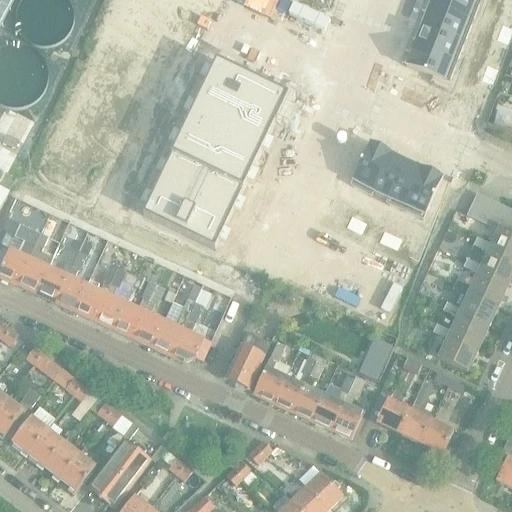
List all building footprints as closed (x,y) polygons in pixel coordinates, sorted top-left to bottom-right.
[(0,0),(0,28),(15,0),(0,0)] [(470,0),(432,0),(429,7),(472,24),(480,3),(470,0)] [(429,7),(422,27),(464,44),(472,24),(429,7)] [(414,47),(456,64),(464,44),(422,27),(414,47)] [(511,30),(502,27),(499,34),(510,39),(511,33),(511,30)] [(499,34),(496,42),(507,46),(510,39),(499,34)] [(413,46),(405,68),(448,85),(456,64),(414,47),(413,46)] [(0,48),(0,91),(41,96),(45,53),(0,48)] [(216,65),(142,217),(214,252),(218,245),(231,218),(276,123),(288,99),(245,79),(216,65)] [(487,67),(484,75),(495,79),(498,72),(487,67)] [(484,75),(481,82),(492,86),(495,79),(484,75)] [(5,137),(2,146),(14,150),(17,142),(5,137)] [(363,143),(348,174),(355,176),(369,146),(363,143)] [(355,176),(350,187),(370,197),(373,192),(372,192),(390,155),(370,145),(369,146),(355,176)] [(390,155),(372,192),(373,192),(388,200),(406,162),(390,155)] [(388,200),(386,204),(402,212),(422,170),(406,162),(388,200)] [(422,170),(402,212),(422,222),(442,180),(422,170)] [(498,232),(491,246),(489,251),(511,261),(511,212),(476,196),(466,217),(498,232)] [(330,207),(325,218),(346,228),(351,217),(351,216),(330,207)] [(351,217),(346,228),(353,231),(358,221),(351,217)] [(358,221),(353,231),(360,235),(365,224),(358,221)] [(6,222),(2,233),(16,239),(21,228),(6,222)] [(0,274),(0,279),(18,287),(41,237),(21,228),(16,239),(27,244),(21,256),(11,251),(0,274)] [(383,233),(378,244),(385,247),(391,236),(383,233)] [(391,236),(385,247),(393,250),(398,240),(391,236)] [(18,287),(37,296),(53,261),(42,256),(49,241),(41,237),(18,287)] [(488,254),(481,268),(479,272),(508,286),(511,277),(511,261),(489,251),(491,246),(477,239),(473,247),(488,254)] [(70,251),(65,261),(63,266),(66,267),(63,275),(50,269),(53,261),(37,296),(56,305),(79,255),(70,251)] [(56,305),(76,314),(88,287),(74,281),(78,273),(79,273),(86,258),(79,255),(56,305)] [(478,276),(471,290),(469,294),(498,308),(508,286),(479,272),(481,268),(466,261),(463,269),(478,276)] [(76,314),(95,323),(118,272),(109,268),(101,285),(103,286),(100,293),(88,287),(76,314)] [(95,323),(114,332),(126,305),(111,298),(114,291),(118,293),(122,284),(134,290),(138,281),(118,272),(95,323)] [(145,284),(138,281),(134,290),(141,293),(145,284)] [(467,297),(461,311),(459,316),(488,329),(498,308),(469,294),(471,290),(456,283),(453,290),(467,297)] [(114,332),(133,341),(157,289),(148,285),(140,301),(143,303),(139,311),(126,305),(114,332)] [(193,287),(186,302),(194,306),(201,291),(193,287)] [(133,341),(152,350),(165,323),(151,317),(155,309),(157,310),(165,293),(157,289),(133,341)] [(171,307),(176,298),(168,294),(163,304),(171,307)] [(152,350),(172,358),(196,307),(194,306),(186,302),(177,298),(172,307),(181,311),(177,319),(180,320),(177,328),(165,323),(152,350)] [(457,319),(451,333),(449,337),(478,351),(488,329),(459,316),(461,311),(446,304),(442,312),(457,319)] [(204,310),(196,307),(172,358),(187,365),(195,361),(204,342),(192,336),(204,310)] [(255,319),(250,330),(258,334),(262,323),(255,319)] [(467,374),(478,351),(449,337),(451,333),(436,326),(432,334),(435,335),(427,351),(439,357),(438,360),(467,374)] [(0,329),(0,343),(1,344),(10,333),(2,327),(0,329)] [(18,338),(10,333),(1,344),(9,350),(18,338)] [(230,383),(237,386),(237,390),(243,393),(246,391),(249,392),(255,379),(269,346),(248,336),(228,377),(230,383)] [(377,384),(393,348),(373,340),(357,376),(377,384)] [(204,342),(195,361),(203,364),(211,345),(204,342)] [(253,397),(273,407),(286,379),(287,379),(291,370),(279,365),(286,350),(277,346),(253,397)] [(27,363),(33,368),(42,357),(36,352),(27,363)] [(311,354),(308,361),(316,365),(319,358),(311,354)] [(42,357),(33,368),(52,383),(60,372),(51,365),(42,357)] [(273,407),(293,416),(316,365),(308,361),(301,376),(303,377),(299,385),(287,379),(286,379),(273,407)] [(418,374),(421,368),(407,361),(404,368),(418,374)] [(293,416),(311,424),(325,397),(311,390),(315,383),(317,384),(324,368),(316,365),(293,416)] [(446,389),(448,390),(451,382),(437,375),(429,392),(441,398),(446,389)] [(311,424),(331,433),(355,383),(354,382),(346,379),(339,393),(341,395),(337,403),(325,397),(311,424)] [(351,443),(354,437),(364,415),(350,409),(354,400),(356,401),(364,383),(355,379),(354,382),(355,383),(331,433),(351,443)] [(465,389),(451,382),(448,390),(462,396),(465,389)] [(67,395),(73,399),(82,388),(76,384),(67,395)] [(91,395),(82,388),(73,399),(83,407),(91,395)] [(38,399),(30,393),(22,403),(30,410),(38,399)] [(376,425),(399,436),(410,412),(388,401),(376,425)] [(23,414),(7,402),(0,411),(0,440),(2,442),(23,414)] [(98,418),(105,424),(113,413),(106,407),(98,418)] [(399,436),(420,447),(432,423),(410,412),(399,436)] [(121,418),(113,413),(105,424),(112,430),(121,418)] [(112,430),(119,435),(124,439),(133,427),(121,418),(112,430)] [(26,461),(29,457),(47,433),(31,420),(12,444),(23,453),(20,457),(26,461)] [(453,433),(432,423),(420,447),(442,457),(453,433)] [(124,439),(122,441),(125,443),(127,445),(137,431),(138,430),(133,427),(124,439)] [(42,474),(45,470),(44,469),(63,445),(47,433),(29,457),(39,465),(36,469),(42,474)] [(109,446),(103,454),(109,459),(122,441),(124,439),(119,435),(108,441),(109,441),(106,445),(109,446)] [(247,459),(255,472),(273,454),(263,444),(247,459)] [(57,486),(61,482),(60,481),(79,458),(63,445),(44,469),(45,470),(54,477),(51,481),(57,486)] [(160,449),(150,462),(151,463),(154,465),(159,460),(164,452),(165,451),(161,448),(160,449)] [(92,495),(89,500),(103,511),(107,507),(111,510),(144,468),(138,463),(139,461),(138,456),(134,453),(129,453),(127,455),(121,450),(89,492),(92,495)] [(95,470),(79,458),(60,481),(61,482),(70,489),(67,494),(73,498),(95,470)] [(496,482),(511,489),(511,460),(508,459),(496,482)] [(168,472),(176,479),(185,468),(176,462),(168,472)] [(241,465),(233,472),(243,483),(251,475),(241,465)] [(192,475),(185,468),(176,479),(184,485),(192,475)] [(237,489),(243,483),(233,472),(227,478),(237,489)] [(321,476),(305,491),(325,511),(328,511),(342,499),(336,492),(339,489),(334,484),(331,487),(321,476)] [(325,511),(305,491),(291,504),(298,511),(325,511)] [(284,497),(272,509),(274,511),(298,511),(291,504),(284,497)] [(134,499),(124,511),(150,511),(134,499)] [(204,500),(197,507),(201,511),(211,511),(214,510),(204,500)]
